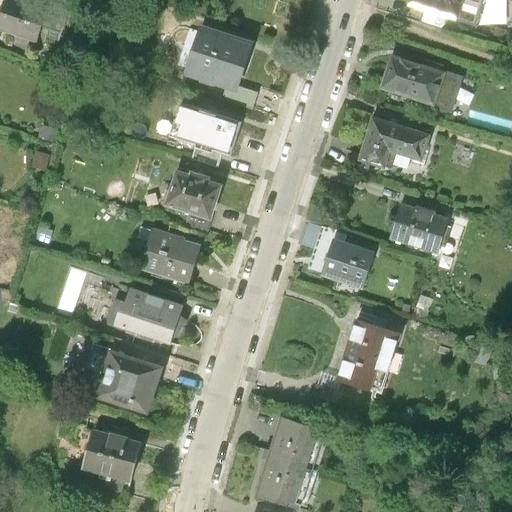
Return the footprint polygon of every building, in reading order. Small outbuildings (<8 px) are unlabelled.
[(27,0),(6,0),(0,19),(0,27),(39,41),(45,25),(63,31),(72,7),(53,0),(51,0),(49,8),(27,0)] [(404,0),(405,1),(454,16),(458,0),(404,0)] [(480,0),(458,0),(454,16),(473,23),(480,0)] [(258,42),(207,24),(191,71),(242,89),(258,42)] [(442,70),(388,52),(378,82),(431,101),(442,70)] [(460,76),(442,70),(431,101),(450,107),(460,76)] [(246,122),(192,104),(180,138),(197,144),(222,152),(234,156),(246,122)] [(426,133),(369,116),(357,158),(382,165),(387,149),(418,158),(426,133)] [(197,144),(192,160),(217,168),(222,152),(197,144)] [(225,185),(183,170),(170,206),(212,221),(225,185)] [(446,217),(399,203),(389,236),(436,251),(446,217)] [(320,278),(322,273),(333,240),(336,231),(322,226),(306,273),(320,278)] [(52,232),(40,228),(37,237),(49,241),(52,232)] [(186,240),(157,231),(144,269),(188,283),(199,248),(185,243),(186,240)] [(374,254),(333,240),(322,273),(362,287),(374,254)] [(183,305),(133,289),(129,303),(126,302),(118,326),(171,343),(183,305)] [(353,318),(343,347),(389,362),(399,333),(353,318)] [(380,391),(389,362),(343,347),(334,376),(380,391)] [(166,366),(117,350),(102,394),(151,411),(166,366)] [(323,430),(276,416),(252,494),(298,508),(323,430)] [(144,443),(98,430),(87,467),(134,480),(144,443)]
